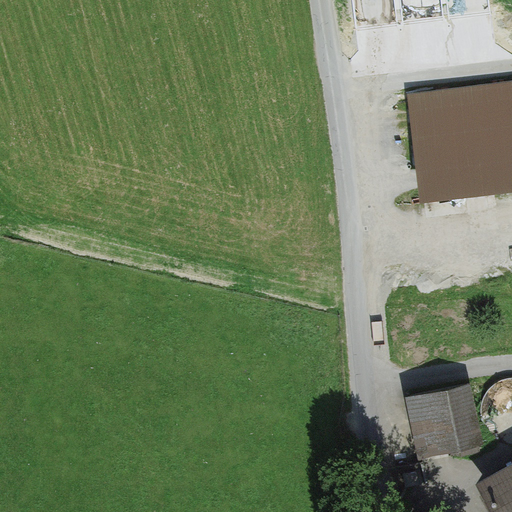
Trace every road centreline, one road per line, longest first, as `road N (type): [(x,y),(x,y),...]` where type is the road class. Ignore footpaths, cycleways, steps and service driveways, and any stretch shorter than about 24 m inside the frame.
road 1 (residential): [(320,0),(364,382),(389,511)]
road 2 (track): [(511,65),(336,87)]
road 3 (track): [(511,366),(364,382)]
